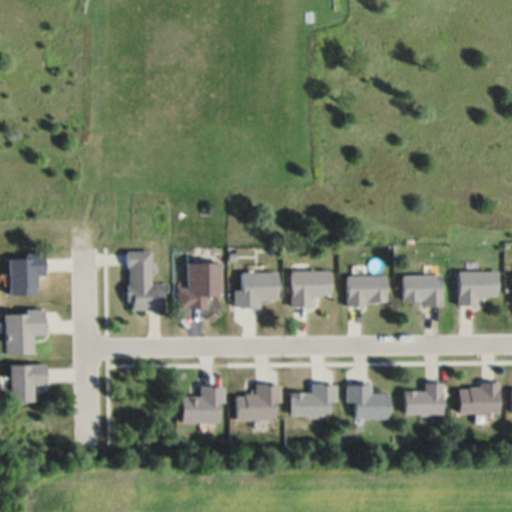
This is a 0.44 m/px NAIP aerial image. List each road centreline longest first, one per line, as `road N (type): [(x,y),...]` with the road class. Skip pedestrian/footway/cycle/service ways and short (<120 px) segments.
road 1 (residential): [(511,344),(82,345)]
road 2 (residential): [(81,454),(80,249)]
